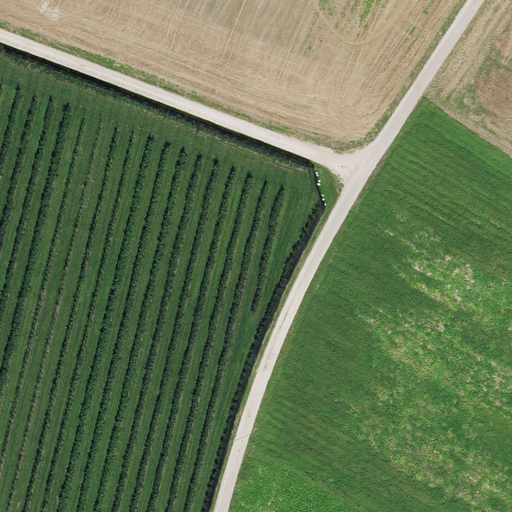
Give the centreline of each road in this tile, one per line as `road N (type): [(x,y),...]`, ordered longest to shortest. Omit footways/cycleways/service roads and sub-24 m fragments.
road 1 (track): [(224,511),(261,384),(363,171),(483,0)]
road 2 (track): [(363,171),(0,37)]
